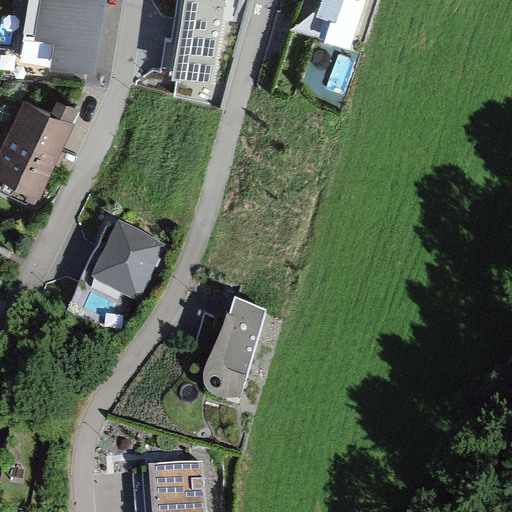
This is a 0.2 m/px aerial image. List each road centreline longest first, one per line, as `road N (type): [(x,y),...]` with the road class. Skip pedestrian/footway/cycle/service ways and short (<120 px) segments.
road 1 (residential): [(263,0),(171,296),(81,439),(83,511)]
road 2 (residential): [(0,340),(113,91),(132,0)]
road 3 (track): [(420,511),(511,369)]
